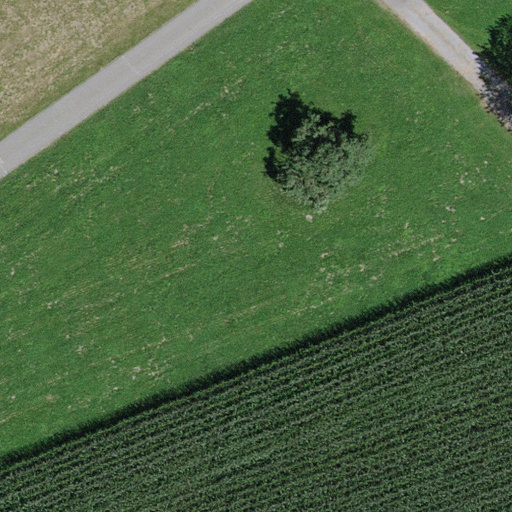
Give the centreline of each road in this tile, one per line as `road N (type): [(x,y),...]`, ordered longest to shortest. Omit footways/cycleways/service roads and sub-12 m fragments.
road 1 (track): [(0,160),(229,0)]
road 2 (track): [(401,0),(511,109)]
